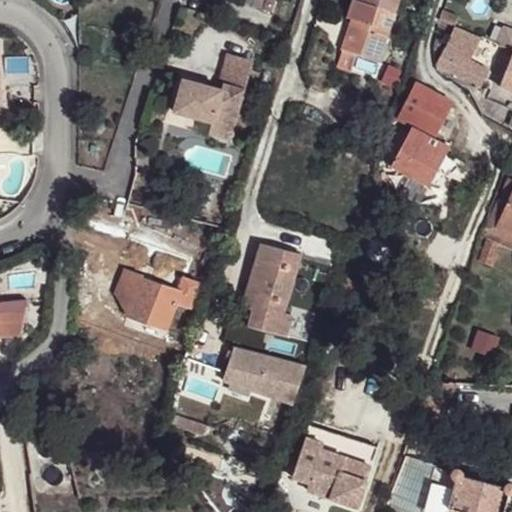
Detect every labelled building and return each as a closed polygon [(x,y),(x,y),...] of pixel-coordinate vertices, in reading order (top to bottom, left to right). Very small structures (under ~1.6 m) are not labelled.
[(351,24),(340,55),(355,62),(378,69),(399,0),(353,0),(345,22),(351,24)] [(511,47),(511,28),(507,26),(499,43),(511,47)] [(0,107),(12,107),(13,52),(0,51),(0,107)] [(340,55),(334,73),(349,77),(355,62),(340,55)] [(486,77),(448,57),(439,69),(477,91),(486,77)] [(511,60),(502,87),(511,90),(511,60)] [(229,142),(246,92),(225,85),(222,92),(184,79),(174,110),(214,123),(210,135),(229,142)] [(412,124),(392,168),(434,186),(453,146),(435,136),(452,100),(417,83),(400,118),(412,124)] [(511,180),(486,235),(496,239),(499,234),(511,238),(511,180)] [(259,252),(244,300),(255,308),(251,322),(246,336),(283,349),(288,325),(281,323),(297,264),(259,252)] [(184,287),(181,297),(128,273),(119,295),(132,318),(145,323),(142,334),(179,350),(199,292),(184,287)] [(0,339),(10,338),(31,335),(37,300),(5,304),(4,292),(0,292),(0,339)] [(244,300),(238,316),(251,322),(255,308),(244,300)] [(296,416),(308,382),(237,357),(225,391),(296,416)] [(198,396),(205,373),(188,368),(181,391),(198,396)] [(356,511),(376,456),(309,433),(290,485),(307,491),(305,498),(345,511),(356,511)] [(436,475),(427,511),(452,511),(453,511),(458,479),(436,475)] [(458,479),(453,511),(460,511),(503,511),(509,490),(458,479)]
